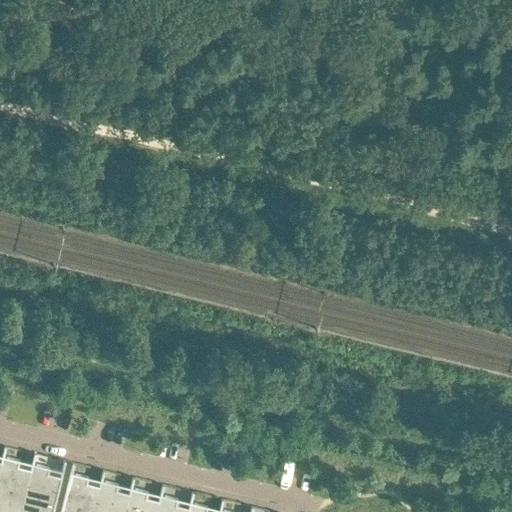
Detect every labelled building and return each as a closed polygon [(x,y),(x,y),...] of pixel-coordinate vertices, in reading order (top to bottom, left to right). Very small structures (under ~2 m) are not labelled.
[(3,456),(6,446),(4,445),(0,461),(0,511),(19,511),(30,469),(17,466),(18,461),(19,462),(20,460),(3,456)] [(52,511),(65,460),(64,460),(59,477),(47,474),(48,468),(49,469),(49,467),(33,463),(35,453),(34,453),(30,469),(19,511),(52,511)] [(72,473),(74,463),(73,462),(60,511),(91,511),(98,486),(85,483),(87,478),(88,478),(88,477),(72,473)] [(102,480),(104,470),(102,470),(98,486),(91,511),(123,511),(128,494),(115,490),(116,485),(118,486),(118,484),(102,480)] [(131,487),(134,477),(132,477),(128,494),(123,511),(155,511),(158,501),(145,498),(146,493),(147,493),(148,491),(131,487)] [(161,495),(163,485),(162,484),(158,501),(155,511),(186,511),(188,508),(175,505),(176,500),(177,500),(178,499),(161,495)] [(191,502),(193,492),(192,491),(188,508),(186,511),(204,511),(206,507),(207,507),(207,506),(191,502)] [(232,511),(220,509),(223,499),(221,499),(218,511),(232,511)]
